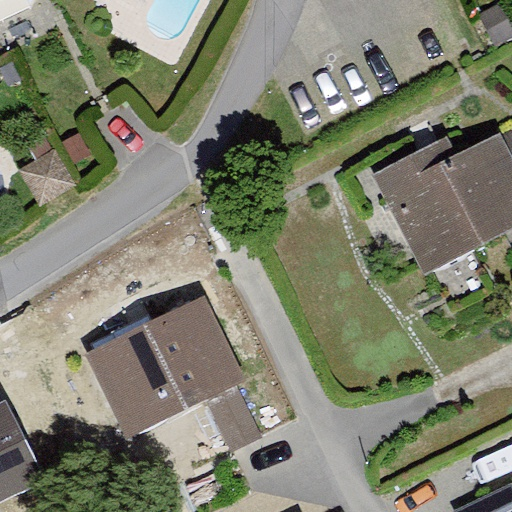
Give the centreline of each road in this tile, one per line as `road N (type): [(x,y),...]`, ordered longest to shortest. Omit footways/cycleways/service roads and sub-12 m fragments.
road 1 (residential): [(0,285),(186,168),(231,110),(276,0)]
road 2 (residential): [(368,511),(215,215)]
